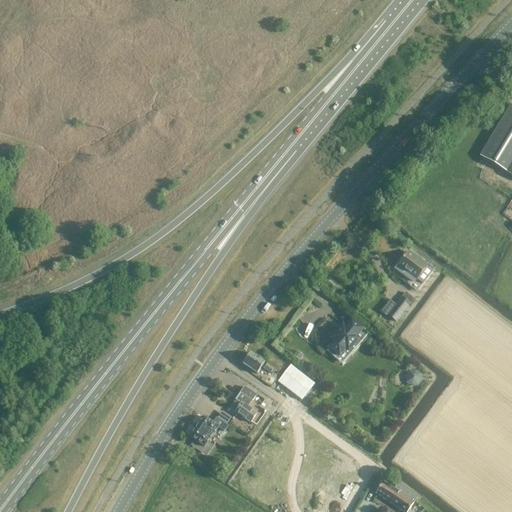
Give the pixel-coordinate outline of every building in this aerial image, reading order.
[(511,105),(511,104),(479,157),(511,176),(511,105)] [(407,253),(398,265),(408,274),(404,280),(418,291),(432,273),(407,253)] [(387,315),(396,322),(413,300),(404,293),(387,315)] [(357,337),(363,331),(351,321),(345,328),(342,325),(331,338),(334,341),(328,348),(339,357),(345,350),(348,352),(358,340),(359,339),(357,337)] [(297,350),(292,355),(299,361),(303,356),(297,350)] [(242,365),(257,374),(262,368),(270,374),(274,369),(250,353),(247,358),(246,358),(242,362),(243,363),(242,365)] [(290,366),(278,382),(302,401),(309,391),(314,384),(290,366)] [(405,384),(420,385),(421,371),(406,370),(405,384)] [(240,404),(235,412),(250,423),(257,414),(252,411),(247,408),(256,396),(244,387),(240,394),(238,397),(237,397),(235,400),(240,404)] [(432,411),(395,466),(447,500),(454,490),(456,492),(467,476),(458,470),(477,441),(432,411)] [(189,437),(205,448),(218,428),(224,432),(228,427),(216,418),(212,423),(203,417),(189,437)] [(383,483),(375,494),(395,506),(402,511),(407,511),(413,504),(411,502),(415,497),(402,488),(398,493),(383,483)]
